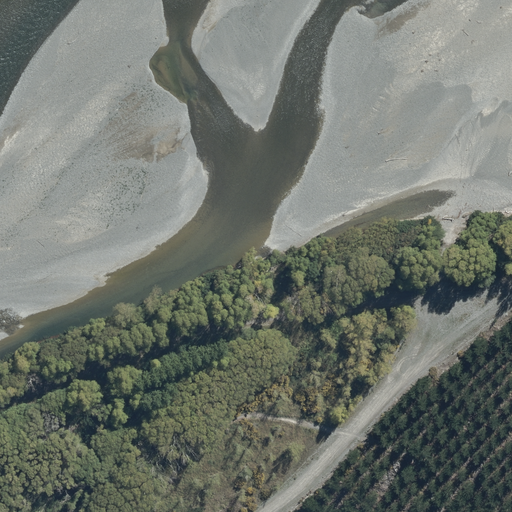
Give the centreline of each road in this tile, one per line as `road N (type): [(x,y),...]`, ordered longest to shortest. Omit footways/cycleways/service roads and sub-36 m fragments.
road 1 (track): [(511,284),(208,327),(117,354),(0,406)]
road 2 (track): [(247,511),(416,348),(511,290)]
road 3 (track): [(430,511),(398,458),(332,431)]
